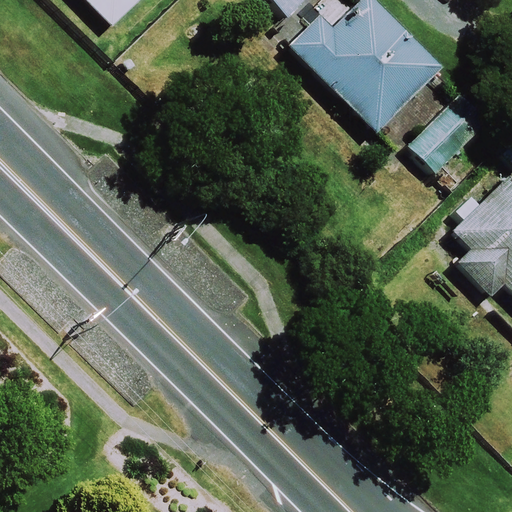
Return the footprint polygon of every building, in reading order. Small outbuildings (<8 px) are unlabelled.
[(68,0),(101,33),(134,0),(68,0)] [(296,0),(257,0),(276,20),(296,0)] [(431,73),(360,4),(331,33),(313,15),(277,51),(367,139),(431,73)] [(474,134),(450,108),(402,153),(426,179),(474,134)] [(494,289),(511,307),(511,192),(510,190),(490,209),(483,201),(474,210),(465,200),(445,220),(454,230),(446,238),(464,257),(450,270),(480,302),(494,289)]
